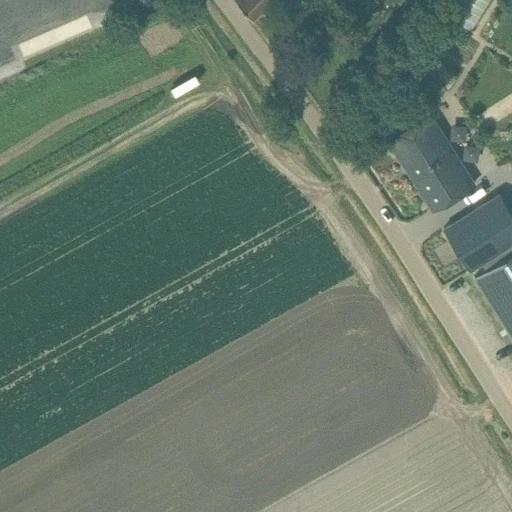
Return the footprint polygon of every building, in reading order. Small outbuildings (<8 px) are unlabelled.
[(235,0),(252,18),(271,0),(235,0)] [(459,0),(448,16),(470,31),(491,0),(459,0)] [(430,74),(411,85),(416,93),(417,92),(434,82),(435,82),(430,74)] [(429,112),(387,138),(432,209),(463,190),(436,148),(448,142),(429,112)] [(479,205),(444,227),(470,268),(511,241),(511,215),(509,211),(490,223),(479,205)] [(511,251),(474,276),(511,334),(511,251)]
